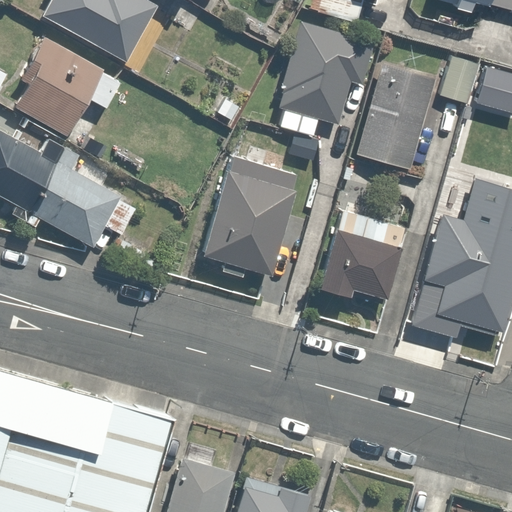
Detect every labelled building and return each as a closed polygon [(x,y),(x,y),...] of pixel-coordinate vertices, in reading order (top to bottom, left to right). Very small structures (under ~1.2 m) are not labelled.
[(134,0),(42,0),(35,15),(119,56),(144,5),(134,0)] [(202,11),(174,0),(158,0),(152,15),(193,31),(202,11)] [(362,0),(309,0),(307,11),(359,22),(362,0)] [(511,0),(462,0),(511,12),(511,0)] [(361,84),(373,31),(295,14),(272,114),(335,128),(346,81),(361,84)] [(43,35),(8,104),(86,144),(121,75),(43,35)] [(409,168),(431,79),(372,65),(350,154),(409,168)] [(0,194),(95,241),(102,227),(116,234),(119,235),(137,200),(71,168),(80,151),(43,133),(34,150),(0,133),(0,194)] [(271,274),(295,168),(222,151),(198,257),(271,274)] [(483,180),(442,170),(432,209),(473,220),(483,180)] [(404,221),(335,204),(315,285),(384,302),(404,221)] [(511,234),(453,224),(443,279),(413,274),(405,314),(435,320),(497,331),(511,251),(511,234)] [(150,254),(114,234),(100,260),(136,280),(150,254)] [(109,511),(140,413),(0,371),(0,511),(109,511)] [(215,511),(226,469),(175,456),(160,511),(215,511)] [(243,477),(234,511),(294,511),(300,492),(243,477)] [(393,511),(329,492),(322,511),(393,511)]
